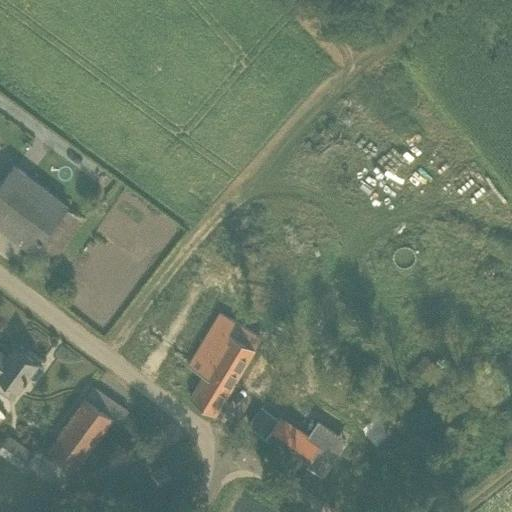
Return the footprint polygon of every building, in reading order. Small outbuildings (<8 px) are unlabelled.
[(0,164),(0,226),(33,251),(34,250),(67,207),(68,206),(13,164),(9,171),(0,164)] [(51,263),(85,221),(67,207),(34,250),(51,263)] [(387,281),(387,262),(367,262),(366,281),(387,281)] [(204,375),(191,397),(215,414),(255,347),(253,346),(259,336),(221,313),(199,350),(201,351),(192,367),(204,375)] [(42,367),(37,363),(38,362),(16,346),(8,356),(0,350),(0,375),(18,389),(29,374),(34,378),(42,367)] [(114,418),(85,397),(48,448),(77,469),(114,418)] [(279,412),(264,436),(305,463),(321,440),(279,412)] [(0,451),(21,467),(32,453),(9,435),(0,446),(0,451)] [(171,478),(165,466),(164,466),(164,467),(152,473),(157,484),(170,478),(170,479),(171,478)]
